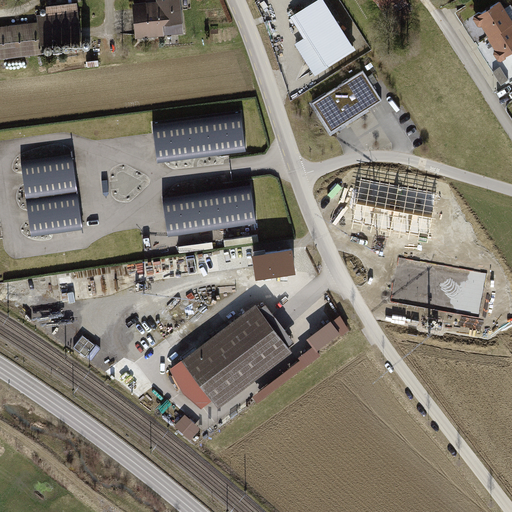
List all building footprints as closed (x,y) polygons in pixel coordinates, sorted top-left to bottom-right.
[(50,18),(0,24),(0,57),(0,59),(46,53),(44,45),(88,39),(83,0),(48,5),(50,18)] [(188,0),(163,0),(164,2),(140,4),(143,37),(172,35),(171,25),(191,23),(188,0)] [(295,42),(316,74),(358,47),(327,0),(310,0),(290,15),(304,36),(295,42)] [(491,35),(511,23),(511,21),(499,2),(478,16),(491,35)] [(511,24),(511,23),(491,35),(490,36),(496,46),(495,53),(498,59),(503,59),(506,57),(507,55),(511,50),(511,24)] [(509,79),(500,66),(493,71),(502,84),(509,79)] [(366,71),(315,102),(334,132),(385,101),(366,71)] [(242,111),(154,122),(160,161),(247,149),(242,111)] [(84,225),(74,151),(22,158),(32,232),(84,225)] [(251,182),(164,194),(171,233),(258,219),(251,182)] [(256,282),(297,274),(292,249),(252,256),(256,282)] [(12,289),(6,303),(35,316),(41,302),(12,289)] [(298,352),(261,304),(177,370),(209,410),(220,401),(226,408),(298,352)] [(175,425),(191,440),(202,428),(186,414),(175,425)]
